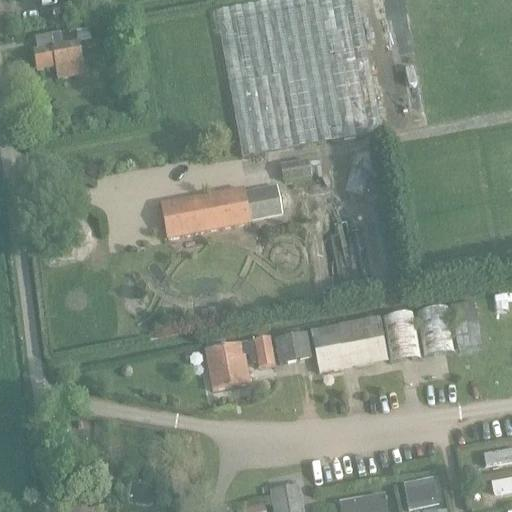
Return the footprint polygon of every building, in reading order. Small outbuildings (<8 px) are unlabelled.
[(68,0),(69,6),(65,6),(67,19),(97,13),(94,0),(68,0)] [(355,0),(292,0),(215,14),(242,159),(380,134),(355,0)] [(57,81),(83,76),(78,44),(91,41),(89,29),(59,35),(61,47),(53,48),(50,36),(34,39),(37,51),(33,52),(37,72),(55,69),(57,81)] [(283,184),(310,180),(307,164),(280,168),(283,184)] [(167,242),(249,226),(248,223),(281,217),(276,189),(243,196),(242,191),(160,206),(167,242)] [(481,350),(473,304),(451,308),(458,354),(481,350)] [(203,323),(217,321),(215,308),(201,311),(203,323)] [(455,354),(447,309),(416,314),(424,359),(455,354)] [(420,360),(413,315),(382,320),(389,365),(420,360)] [(387,363),(379,320),(310,333),(319,375),(387,363)] [(305,336),(274,341),(279,366),(310,360),(305,336)] [(252,366),(257,365),(258,371),(274,368),(269,340),(204,352),(212,393),(249,386),(244,358),(248,357),(252,366)] [(70,432),(55,435),(57,444),(71,441),(70,432)] [(488,468),(511,461),(511,448),(485,455),(488,468)] [(476,469),(464,471),(466,480),(478,477),(476,469)] [(437,477),(405,481),(408,510),(440,507),(437,477)] [(495,496),(511,492),(511,478),(492,483),(495,496)] [(301,511),(298,488),(270,493),(272,511),(301,511)] [(389,511),(385,493),(340,501),(341,511),(389,511)] [(86,511),(85,504),(81,501),(66,504),(67,511),(86,511)]
